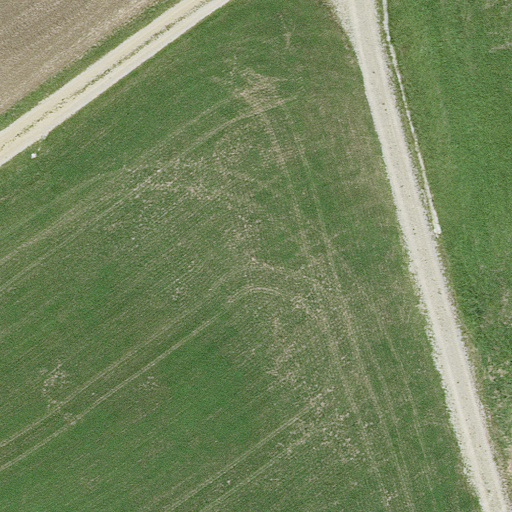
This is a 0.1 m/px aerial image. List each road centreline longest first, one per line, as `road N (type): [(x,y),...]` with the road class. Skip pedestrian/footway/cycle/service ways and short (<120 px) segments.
road 1 (track): [(500,511),(359,0)]
road 2 (track): [(0,147),(208,0)]
